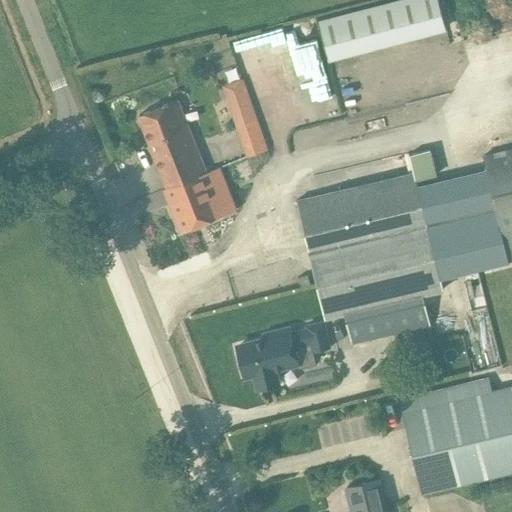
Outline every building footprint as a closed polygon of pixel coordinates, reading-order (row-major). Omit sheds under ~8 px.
[(388,0),(319,18),(329,59),(446,28),(439,0),(388,0)] [(268,149),(242,79),(221,87),(246,156),(268,149)] [(158,107),(140,115),(168,187),(169,188),(205,174),(205,173),(191,137),(186,139),(172,102),(158,107)] [(317,195),(297,200),(325,318),(345,314),(352,343),(371,339),(430,325),(423,296),(445,291),(442,278),(477,269),(511,261),(511,151),(484,158),(487,169),(418,185),(417,181),(436,176),(430,149),(408,154),(413,173),(336,191),(317,195)] [(168,187),(163,189),(180,232),(222,215),(212,190),(226,184),(219,167),(205,173),(205,174),(169,188),(168,187)] [(308,274),(298,277),(301,288),(311,285),(308,274)] [(265,340),(237,347),(244,375),(255,373),(258,385),(277,381),(275,372),(298,366),(299,369),(316,365),(314,358),(312,351),(330,346),(329,341),(324,321),(306,326),(307,328),(291,332),(291,329),(265,336),(265,340)] [(511,472),(511,388),(402,415),(421,494),(511,472)] [(385,511),(377,480),(358,485),(363,504),(351,507),(352,511),(385,511)]
